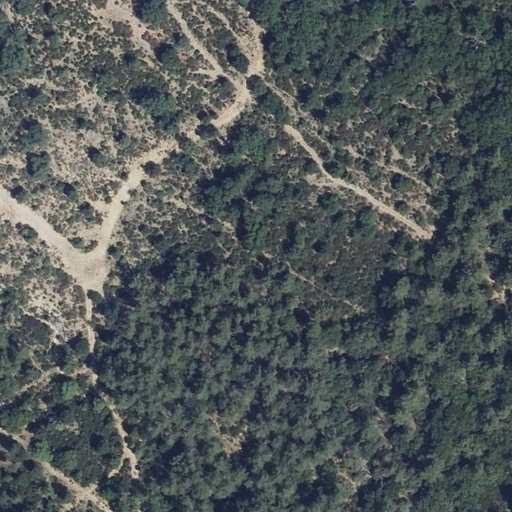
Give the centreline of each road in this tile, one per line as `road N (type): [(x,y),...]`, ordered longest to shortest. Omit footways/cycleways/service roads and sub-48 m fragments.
road 1 (track): [(0,190),(87,277),(101,383),(132,455),(142,511)]
road 2 (track): [(118,511),(0,429)]
